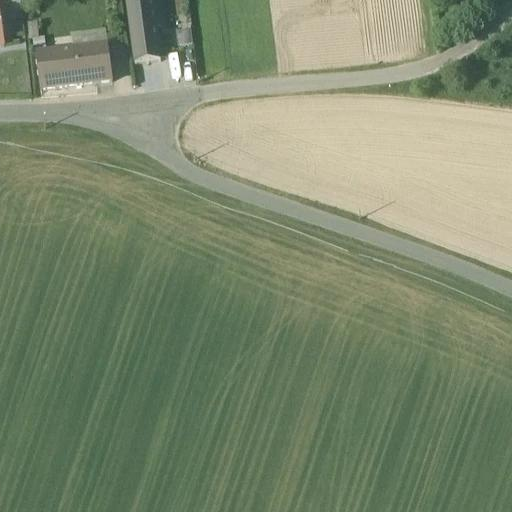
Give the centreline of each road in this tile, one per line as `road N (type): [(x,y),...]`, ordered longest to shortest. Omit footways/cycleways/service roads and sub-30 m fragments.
road 1 (unclassified): [(511,292),(182,174),(151,150),(130,112)]
road 2 (unclassified): [(130,112),(195,96),(410,71),(461,50),(511,10)]
road 3 (unclassified): [(130,112),(0,115)]
